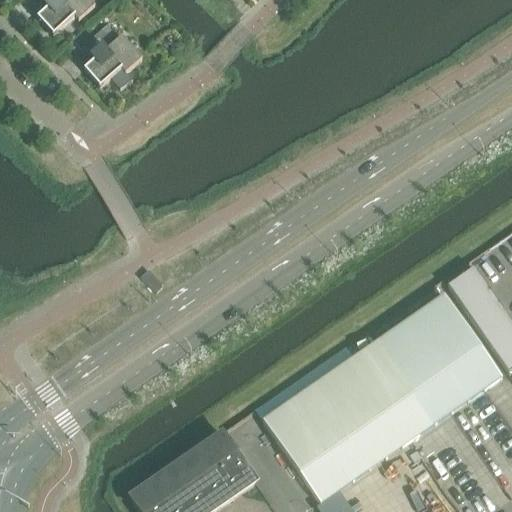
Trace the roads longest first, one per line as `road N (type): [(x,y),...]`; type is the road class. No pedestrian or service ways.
road 1 (secondary): [(511,79),(0,426)]
road 2 (secondary): [(17,466),(51,432),(511,118)]
